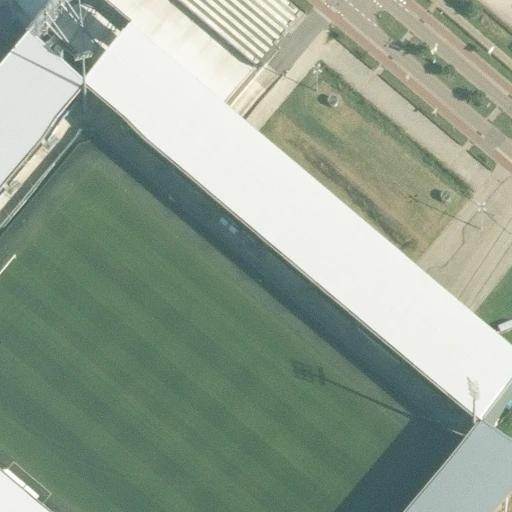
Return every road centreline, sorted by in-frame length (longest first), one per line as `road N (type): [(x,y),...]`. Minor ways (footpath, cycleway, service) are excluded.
road 1 (unclassified): [(339,3),(511,154)]
road 2 (unclassified): [(511,105),(385,0)]
